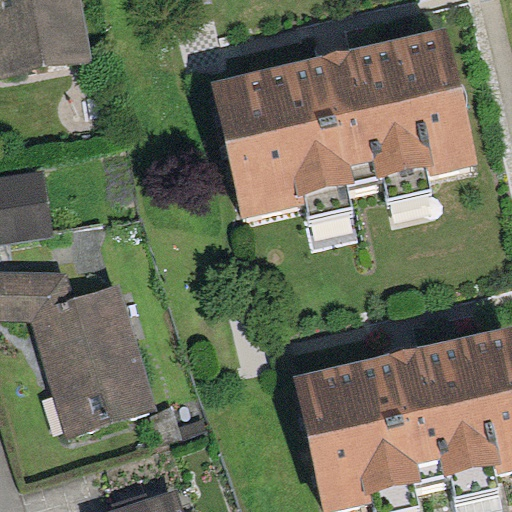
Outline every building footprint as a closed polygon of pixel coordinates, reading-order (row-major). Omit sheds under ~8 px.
[(74,0),(0,0),(0,75),(84,64),(74,0)] [(437,59),(211,108),(238,233),(464,184),(437,59)] [(53,170),(0,177),(0,241),(62,232),(53,170)] [(57,283),(0,280),(0,322),(25,325),(57,317),(57,283)] [(140,424),(112,304),(57,317),(25,325),(53,445),(140,424)] [(511,375),(505,344),(279,393),(304,511),(332,511),(511,473),(511,375)] [(174,511),(172,503),(130,511),(174,511)]
